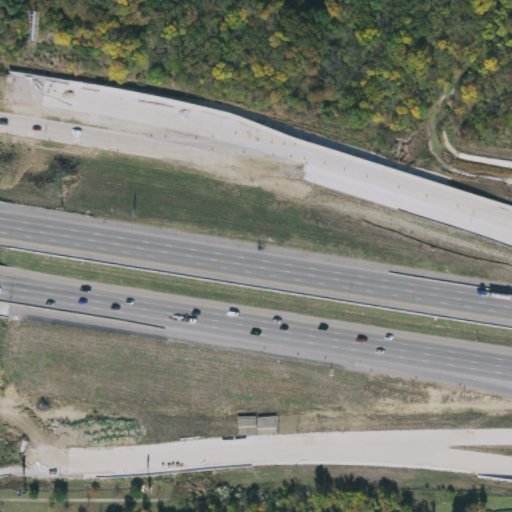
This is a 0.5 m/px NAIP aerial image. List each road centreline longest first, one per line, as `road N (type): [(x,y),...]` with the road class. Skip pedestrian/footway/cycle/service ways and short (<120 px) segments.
road 1 (motorway): [(0,286),(511,367)]
road 2 (motorway): [(511,304),(0,224)]
road 3 (secondary): [(0,464),(330,448)]
road 4 (secondary): [(330,448),(511,467)]
road 5 (motorway): [(330,448),(511,442)]
road 6 (secondary): [(403,187),(231,141)]
road 7 (secondary): [(231,141),(71,108)]
